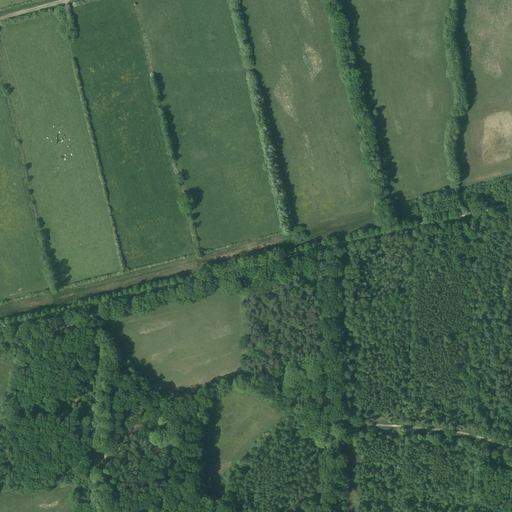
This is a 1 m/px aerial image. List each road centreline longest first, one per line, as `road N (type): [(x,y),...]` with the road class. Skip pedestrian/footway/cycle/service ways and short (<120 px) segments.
road 1 (track): [(511,204),(0,328)]
road 2 (track): [(328,511),(332,481),(319,435),(347,423),(452,432),(511,447)]
road 3 (track): [(100,511),(105,341)]
